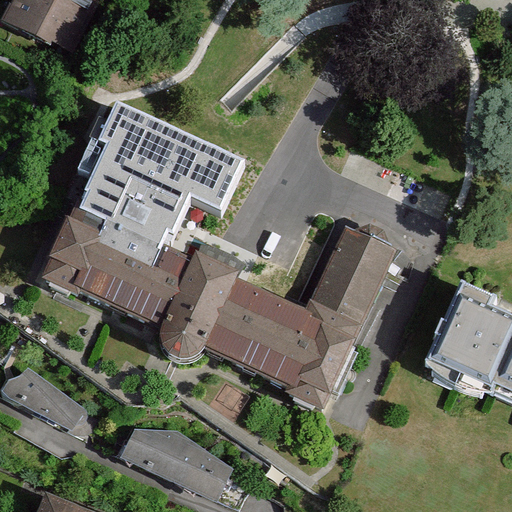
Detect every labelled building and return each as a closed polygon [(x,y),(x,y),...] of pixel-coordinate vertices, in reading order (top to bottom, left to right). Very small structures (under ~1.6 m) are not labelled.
[(13,0),(3,21),(71,57),(99,0),(13,0)] [(242,173),(117,116),(99,154),(110,159),(85,214),(114,227),(111,234),(160,257),(167,243),(173,246),(190,210),(219,224),(242,173)] [(203,361),(325,417),(356,351),(400,256),(389,252),(386,238),(370,230),(359,238),(347,232),(306,323),(236,291),(240,283),(194,262),(190,271),(160,257),(111,234),(114,227),(85,214),(76,209),(40,286),(160,341),(160,348),(162,359),(169,369),(177,372),(191,371),(199,368),(203,361)] [(479,306),(453,295),(418,372),(511,412),(511,333),(485,320),(490,311),(479,306)] [(7,395),(71,430),(80,414),(28,377),(18,386),(12,388),(7,395)] [(135,437),(126,462),(237,511),(240,511),(250,489),(176,437),(135,437)] [(94,511),(46,491),(37,511),(94,511)]
